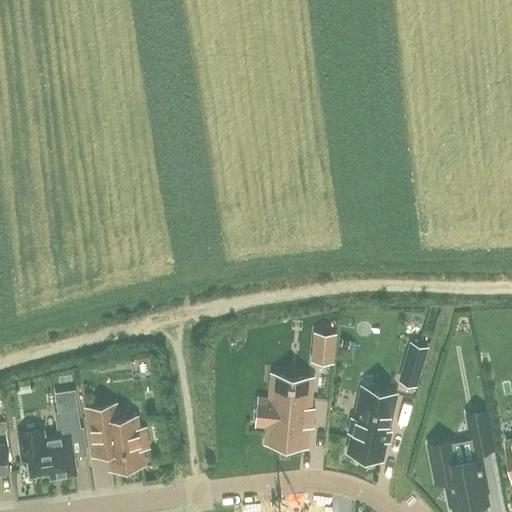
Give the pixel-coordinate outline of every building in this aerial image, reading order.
[(316,333),(313,361),(332,363),(334,335),(316,333)] [(412,344),(405,365),(401,379),(416,383),(420,369),(426,348),(412,344)] [(272,383),(270,402),(259,401),(257,423),(268,424),(266,443),(306,447),(308,426),(311,427),(312,409),(309,409),(311,387),(294,385),(295,383),(289,382),(289,385),(272,383)] [(388,393),(370,389),(367,404),(359,402),(355,419),(352,418),(349,433),(352,433),(349,451),(382,458),(392,409),(385,407),(388,393)] [(136,417),(134,417),(117,420),(115,405),(87,409),(94,454),(109,452),(111,468),(143,463),(140,449),(148,448),(146,427),(138,429),(136,417)] [(55,413),(58,433),(42,436),(42,432),(20,435),(23,458),(29,457),(32,472),(50,469),(51,477),(74,473),(72,457),(71,458),(67,430),(80,429),(77,410),(55,413)] [(477,451),(491,448),(484,413),(469,416),(473,438),(475,451),(477,451)] [(480,466),(478,459),(455,464),(450,443),(450,442),(430,446),(437,481),(449,479),(451,489),(448,489),(451,505),(454,504),(455,508),(487,502),(480,470),(482,470),(481,466),(480,466)] [(0,446),(0,472),(9,472),(6,446),(0,446)]
